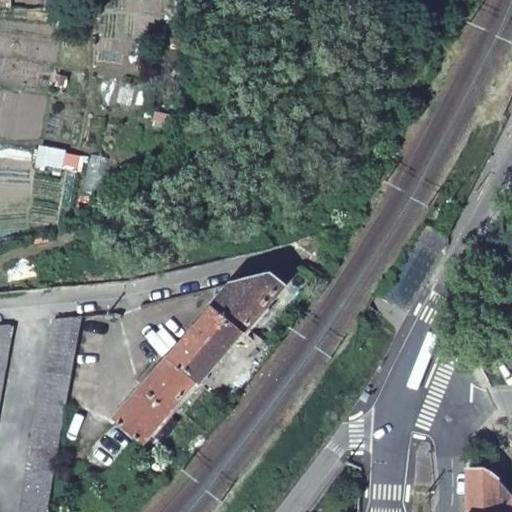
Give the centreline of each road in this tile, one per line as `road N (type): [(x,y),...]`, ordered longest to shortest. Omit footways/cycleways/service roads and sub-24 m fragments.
road 1 (unclassified): [(0,308),(154,290),(287,256),(329,272)]
road 2 (unclassified): [(410,374),(510,184)]
road 3 (residential): [(410,374),(446,402),(452,511)]
road 4 (unclassified): [(281,511),(347,438),(391,431)]
